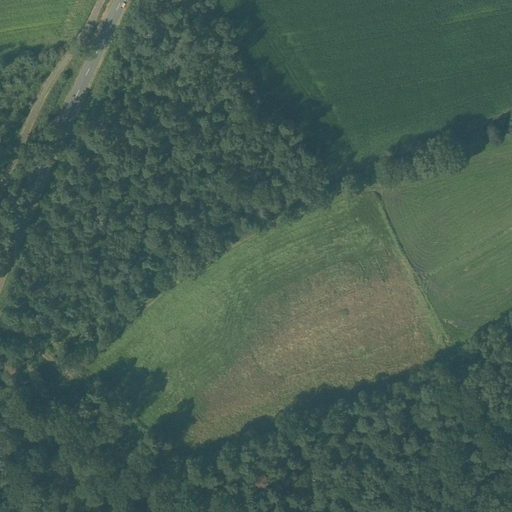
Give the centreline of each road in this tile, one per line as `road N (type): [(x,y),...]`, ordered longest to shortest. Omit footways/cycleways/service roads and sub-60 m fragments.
road 1 (track): [(511,330),(423,393),(375,403),(190,481)]
road 2 (track): [(226,511),(0,316)]
road 3 (secondary): [(120,0),(0,265)]
